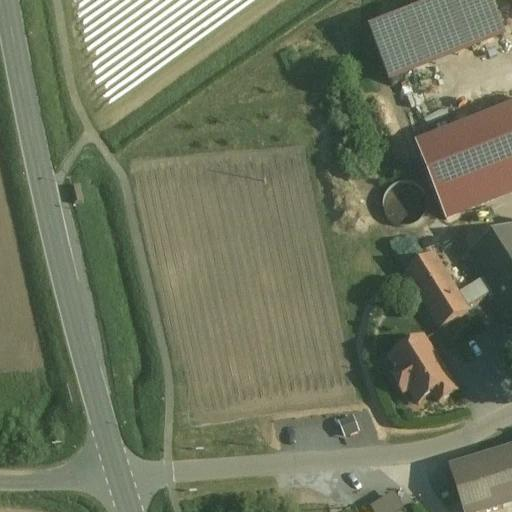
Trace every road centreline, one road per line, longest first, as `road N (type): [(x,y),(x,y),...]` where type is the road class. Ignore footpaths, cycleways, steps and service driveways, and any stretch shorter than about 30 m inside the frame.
road 1 (tertiary): [(119,482),(60,266),(4,0)]
road 2 (unclassified): [(511,415),(444,449),(410,456),(119,482)]
